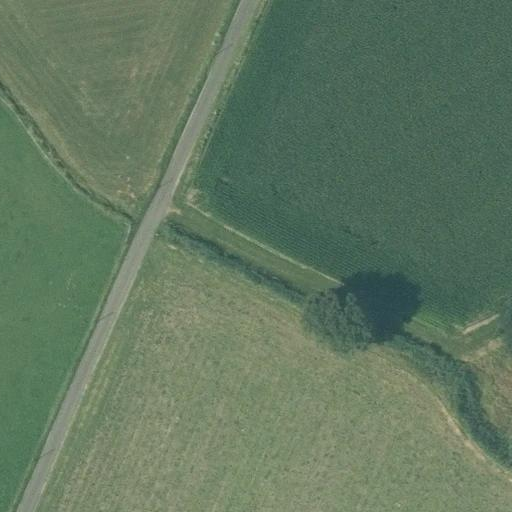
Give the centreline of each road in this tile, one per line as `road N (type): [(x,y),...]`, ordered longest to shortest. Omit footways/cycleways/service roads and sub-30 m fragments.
road 1 (unclassified): [(26,511),(247,0)]
road 2 (track): [(158,206),(434,339),(469,340),(511,321)]
